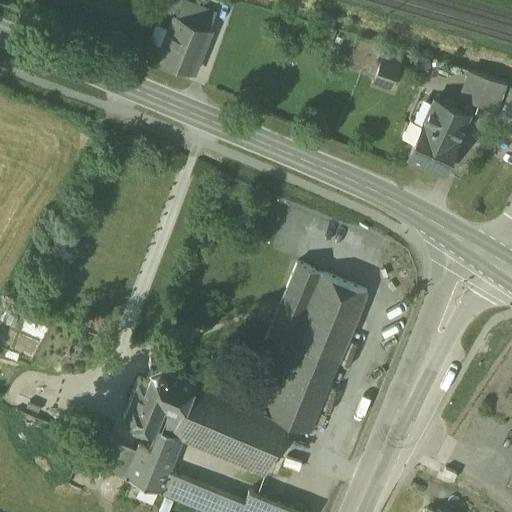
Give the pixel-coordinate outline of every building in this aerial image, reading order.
[(213,11),(184,0),(182,0),(176,15),(207,28),(213,11)] [(207,28),(176,15),(171,29),(203,42),(209,28),(207,28)] [(203,42),(171,29),(159,58),(192,71),(203,42)] [(398,63),(382,57),(373,81),(389,87),(398,63)] [(504,83),(470,71),(462,94),(495,107),(504,83)] [(468,113),(433,98),(422,124),(457,140),(468,113)] [(457,140),(422,124),(408,155),(443,171),(457,140)] [(297,261),(242,396),(194,375),(194,376),(171,431),(182,435),(264,471),(285,419),(310,429),(366,290),(297,261)] [(150,366),(146,378),(138,375),(123,414),(153,427),(159,431),(160,426),(171,431),(194,376),(175,368),(181,355),(166,348),(159,356),(154,354),(150,356),(148,361),(150,366)] [(151,448),(138,443),(133,456),(127,475),(160,489),(168,469),(182,435),(171,431),(160,426),(159,431),(151,448)] [(138,443),(116,434),(111,446),(116,448),(116,449),(133,456),(138,443)] [(111,446),(86,436),(81,450),(110,462),(116,449),(116,448),(111,446)] [(238,511),(244,500),(168,469),(160,489),(215,511),(238,511)] [(304,511),(248,489),(244,500),(238,511),(304,511)]
